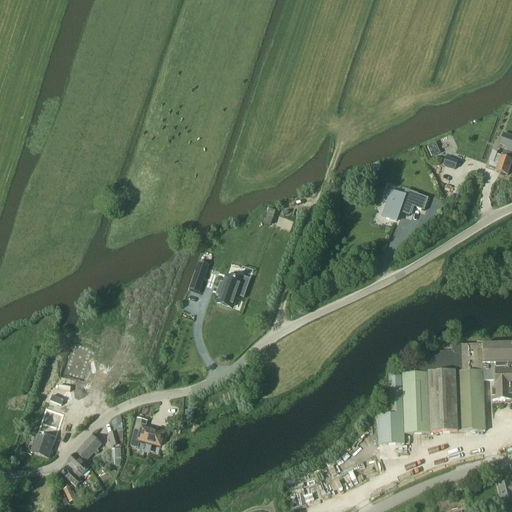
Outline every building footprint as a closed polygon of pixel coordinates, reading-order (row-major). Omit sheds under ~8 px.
[(489,161),(488,167),(494,169),(495,168),(496,168),(495,172),(506,176),(511,158),(511,155),(511,156),(511,154),(511,137),(503,135),(499,146),(505,148),(503,153),(502,153),(501,158),(495,156),(495,155),(492,153),(489,161)] [(445,158),(443,166),(454,170),(457,162),(445,158)] [(388,202),(384,214),(388,215),(385,222),(396,225),(400,213),(402,214),(411,217),(414,208),(424,211),(428,199),(406,191),(404,197),(395,194),(392,204),(388,202)] [(179,320),(173,336),(179,338),(186,322),(179,320)] [(210,330),(208,338),(211,339),(210,343),(219,345),(221,339),(225,340),(230,327),(223,324),(222,329),(214,326),(213,331),(210,330)] [(76,338),(66,367),(80,372),(90,342),(76,338)] [(389,416),(377,416),(378,446),(403,445),(403,435),(485,433),(483,382),(495,382),(495,390),(492,390),(492,403),(505,402),(505,404),(511,403),(511,402),(511,401),(511,345),(452,346),(452,351),(418,352),(418,375),(387,376),(389,416)] [(44,413),(40,425),(58,431),(62,420),(44,413)] [(112,423),(114,434),(116,433),(119,446),(123,445),(123,432),(122,428),(121,417),(112,423)] [(163,435),(144,430),(147,422),(137,419),(134,432),(130,447),(137,449),(139,442),(159,447),(163,435)] [(40,425),(36,438),(54,444),(58,431),(40,425)] [(111,448),(119,446),(116,433),(114,434),(107,436),(111,448)] [(75,454),(85,463),(101,446),(91,437),(75,454)] [(36,438),(30,454),(48,460),(49,456),(51,456),(52,452),(51,450),(54,444),(36,438)] [(84,464),(85,463),(75,454),(67,463),(74,470),(66,479),(75,488),(81,482),(79,480),(89,469),(84,464)] [(511,484),(510,485),(509,484),(505,485),(503,483),(501,484),(500,486),(498,486),(503,505),(511,502),(511,484)] [(69,488),(65,489),(71,503),(75,501),(69,488)]
